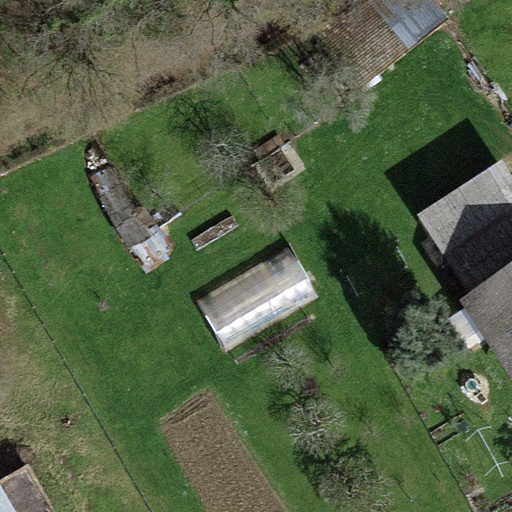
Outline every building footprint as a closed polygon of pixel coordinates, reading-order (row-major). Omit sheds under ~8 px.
[(429,0),(374,0),(313,30),(356,88),(443,18),(429,0)] [(511,0),(461,0),(447,11),(511,100),(511,0)] [(511,215),(445,260),(473,303),(511,277),(511,215)] [(315,295),(286,245),(194,298),(224,349),(315,295)] [(511,277),(473,303),(472,303),(511,363),(511,277)] [(52,511),(26,466),(0,481),(0,511),(52,511)]
